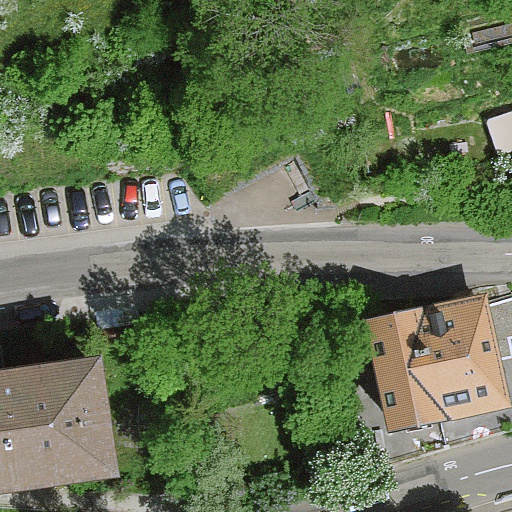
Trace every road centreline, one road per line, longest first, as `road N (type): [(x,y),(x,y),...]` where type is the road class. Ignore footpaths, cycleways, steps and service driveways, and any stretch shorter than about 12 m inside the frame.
road 1 (tertiary): [(0,284),(218,259),(511,258)]
road 2 (tertiary): [(511,464),(350,511)]
